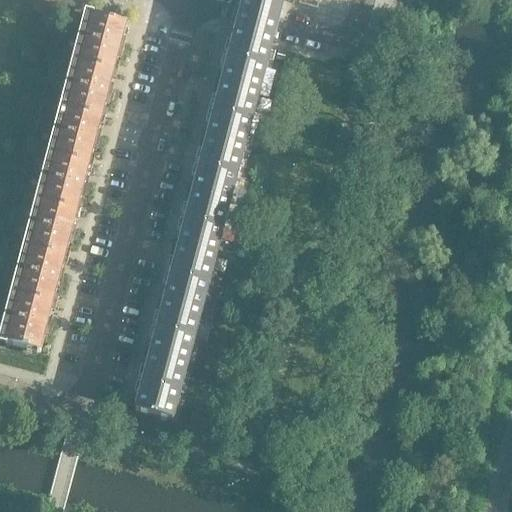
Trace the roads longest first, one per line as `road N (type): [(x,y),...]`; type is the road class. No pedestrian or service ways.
road 1 (residential): [(0,391),(79,405),(185,3)]
road 2 (residential): [(185,3),(351,40),(366,0)]
